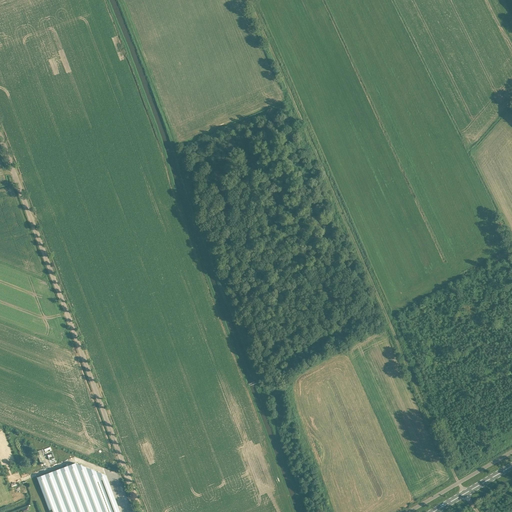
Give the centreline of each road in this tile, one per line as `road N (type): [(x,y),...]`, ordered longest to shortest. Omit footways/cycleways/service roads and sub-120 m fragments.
road 1 (track): [(458,482),(249,0)]
road 2 (unclassified): [(140,511),(0,139)]
